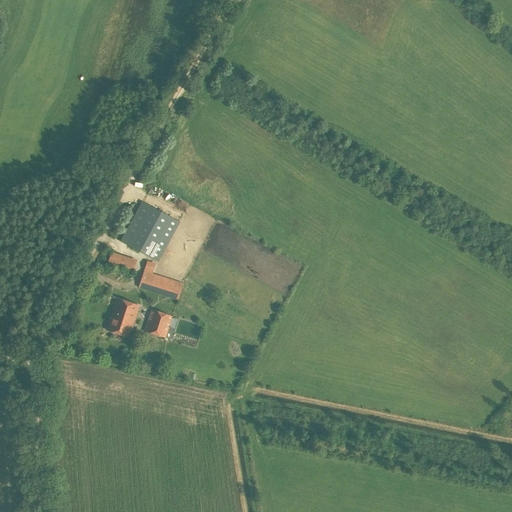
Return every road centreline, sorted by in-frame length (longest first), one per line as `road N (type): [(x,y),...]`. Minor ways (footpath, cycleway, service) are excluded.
road 1 (unclassified): [(43,511),(32,361),(135,171)]
road 2 (track): [(233,0),(135,171)]
